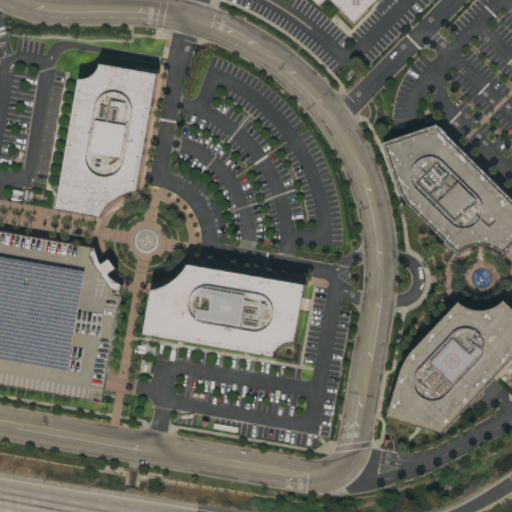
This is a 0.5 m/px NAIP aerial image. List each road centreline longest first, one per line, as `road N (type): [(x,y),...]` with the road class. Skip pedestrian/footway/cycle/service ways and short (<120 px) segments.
road 1 (tertiary): [(335,119),(371,191),(380,248),(364,383)]
road 2 (tertiary): [(327,476),(307,480),(154,452)]
road 3 (tertiary): [(11,0),(186,18)]
road 4 (tertiary): [(154,452),(15,426)]
